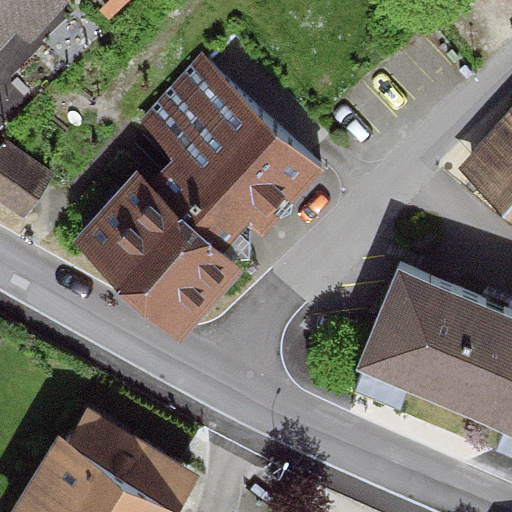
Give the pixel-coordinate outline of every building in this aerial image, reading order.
[(0,0),(0,17),(16,0),(0,0)] [(318,163),(202,58),(201,56),(142,121),(177,154),(151,183),(93,248),(167,318),(168,319),(228,252),(194,221),(219,192),(246,218),(303,154),(316,166),(318,163)] [(511,130),(471,177),(511,211),(511,130)] [(0,197),(20,211),(46,172),(1,142),(0,143),(0,197)] [(479,290),(477,296),(397,263),(361,350),(361,352),(502,410),(511,414),(511,310),(503,307),(505,300),(479,290)] [(164,511),(190,469),(81,404),(15,511),(164,511)]
